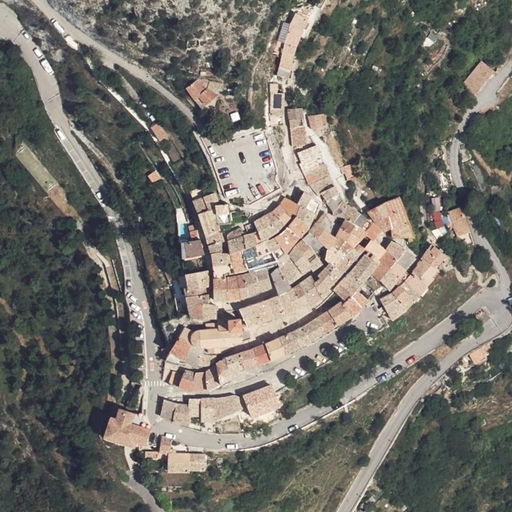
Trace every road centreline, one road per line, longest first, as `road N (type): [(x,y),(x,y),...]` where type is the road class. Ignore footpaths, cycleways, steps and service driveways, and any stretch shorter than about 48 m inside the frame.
road 1 (tertiary): [(499,298),(477,301),(380,374),(250,442),(215,443),(168,430),(150,416),(153,390)]
road 2 (tertiary): [(0,29),(37,67),(118,221),(152,350),(153,390)]
road 3 (residential): [(391,240),(348,200),(300,102),(285,100),(315,0)]
road 4 (tertiary): [(343,511),(413,395),(497,325),(499,298)]
road 5 (residential): [(511,65),(469,110),(453,146),(461,195),(502,272),(499,298)]
road 6 (tertiary): [(215,146),(154,84),(34,0)]
road 7 (residential): [(153,390),(200,396),(243,387),(292,366),(360,320)]
road 8 (residential): [(391,240),(378,261),(367,255),(324,303),(342,302),(360,320)]
